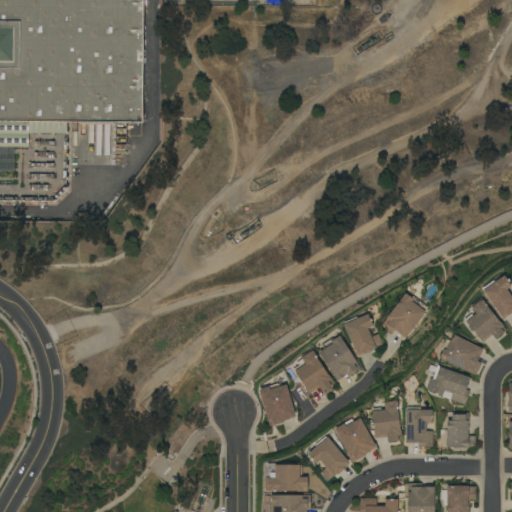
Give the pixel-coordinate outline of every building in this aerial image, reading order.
[(0,146),(0,0),(143,0),(142,123),(126,123),(126,145),(115,145),(116,124),(112,124),(112,125),(110,125),(110,155),(105,155),(105,125),(86,125),(86,152),(81,152),(81,124),(77,124),(77,132),(74,132),(74,124),(67,123),(67,134),(28,133),(28,147),(0,146)] [(511,311),(508,314),(509,315),(503,319),(502,317),(501,317),(481,290),(483,290),(482,288),(492,281),(493,282),(503,275),(510,285),(506,288),(511,296),(511,311)] [(404,293),(411,298),(412,297),(422,304),(420,307),(425,312),(405,338),(404,338),(398,333),(398,332),(395,330),(392,334),(381,326),(387,319),(386,318),(404,293)] [(483,343),(473,331),(471,332),(468,328),(469,327),(465,322),(466,321),(465,319),(471,314),(472,316),(475,313),(469,306),(480,297),(486,305),(485,305),(500,323),(500,322),(503,326),(502,326),(505,330),(495,339),(491,335),(483,343)] [(343,325),(345,324),(344,322),(356,317),(357,318),(367,314),(372,326),(368,328),(372,337),(377,334),(382,344),(375,347),(375,348),(372,349),(372,350),(365,354),(359,356),(358,354),(356,355),(343,325)] [(475,376),(439,357),(442,351),(440,350),(446,339),(449,341),(452,334),(482,349),(481,349),(482,350),(479,357),(478,357),(476,360),(477,361),(481,363),(475,376)] [(318,352),(324,348),(322,345),(332,338),(333,340),(339,336),(361,369),(349,377),(347,374),(337,381),(318,352)] [(334,384),(321,392),(319,388),(309,394),(294,371),(295,370),(294,369),(299,365),(297,362),(302,359),(300,356),(306,352),(307,353),(310,351),(310,352),(312,351),(334,384)] [(449,399),(451,394),(443,391),(441,396),(430,392),(434,380),(432,380),(437,365),(439,366),(439,367),(469,377),(468,379),(470,380),(467,386),(466,386),(465,389),(469,391),(464,405),(449,399)] [(295,416),(294,417),(294,418),(283,421),(284,422),(275,425),(269,427),(258,390),(277,383),(278,387),(285,385),(295,416)] [(387,442),(386,437),(375,438),(371,412),(372,411),(372,409),(380,408),(380,410),(384,409),(383,403),(383,401),(397,399),(398,405),(396,405),(399,430),(400,430),(401,440),(387,442)] [(432,447),(418,447),(418,443),(413,443),(413,444),(406,444),(406,442),(405,442),(405,410),(406,410),(406,408),(419,408),(419,410),(431,410),(431,422),(425,422),(425,431),(432,431),(432,447)] [(475,448),(446,448),(446,446),(445,446),(445,441),(446,441),(446,420),(451,420),(451,414),(468,414),(468,436),(475,436),(475,448)] [(375,447),(374,448),(375,449),(369,452),(365,454),(365,455),(357,460),(352,463),(333,429),(351,419),(353,422),(359,418),(375,447)] [(348,463),(347,464),(349,465),(337,475),(337,474),(334,476),(333,476),(327,481),(320,472),(325,468),(319,461),(315,464),(307,454),(316,446),(315,445),(324,437),(325,438),(326,437),(348,463)] [(274,474),(272,474),(272,466),(274,466),(274,465),(301,464),(301,477),(307,477),(307,492),(296,492),(296,491),(265,491),(265,478),(274,478),(274,474)] [(407,511),(407,484),(421,484),(421,487),(423,487),(434,487),(434,511),(407,511)] [(446,511),(446,486),(468,486),(468,487),(475,487),(475,490),(475,499),(469,499),(469,511),(446,511)] [(269,511),(269,504),(263,504),(264,496),(270,496),(270,495),(310,495),(310,510),(307,510),(306,511),(269,511)] [(376,498),(376,506),(385,506),(385,499),(397,499),(397,511),(399,511),(359,511),(359,499),(376,498)]
